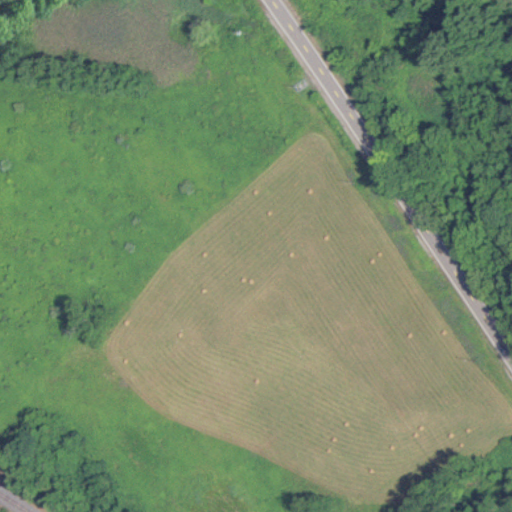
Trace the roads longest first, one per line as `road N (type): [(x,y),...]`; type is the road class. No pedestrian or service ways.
road 1 (track): [(341,101),(0,406)]
road 2 (primary): [(271,0),(511,356)]
road 3 (track): [(318,67),(291,80),(273,49),(254,40),(231,50),(215,74),(184,87),(31,78),(0,64)]
